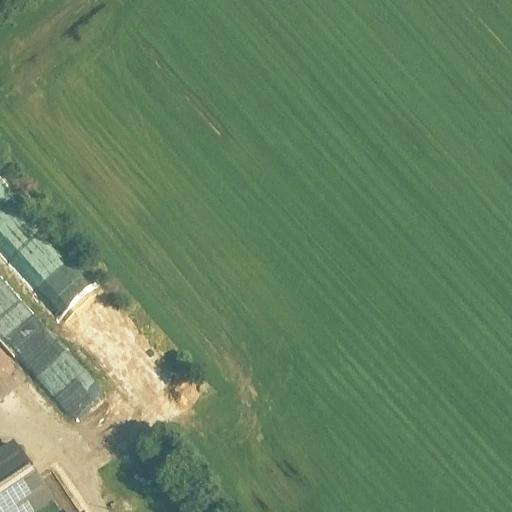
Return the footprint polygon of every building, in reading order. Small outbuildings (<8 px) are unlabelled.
[(117,314),(83,347),(93,358),(128,324),(117,314)] [(98,353),(154,429),(188,404),(132,328),(98,353)] [(0,404),(29,381),(0,346),(0,404)] [(86,376),(51,398),(78,440),(105,423),(98,413),(106,408),(86,376)] [(20,444),(0,456),(0,511),(42,511),(57,503),(20,444)]
